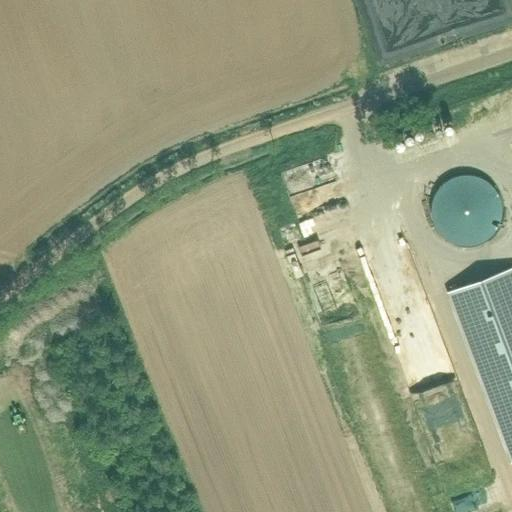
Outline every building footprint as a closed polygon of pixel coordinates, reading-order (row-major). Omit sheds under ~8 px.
[(423,189),(431,154),(422,152),(414,187),(423,189)] [(311,165),(296,169),(301,184),(316,180),(311,165)] [(460,173),(450,175),(441,181),(437,185),(432,192),(430,198),(428,206),(428,212),(429,220),(431,226),(435,232),(440,238),(446,242),(452,245),(459,247),(467,247),(473,247),(479,245),(484,242),(489,239),(494,234),(497,229),(501,222),(502,216),(503,208),(502,200),(498,191),(491,183),(485,178),(478,174),(469,172),(460,173)] [(300,211),(346,198),(341,182),(295,195),(300,211)] [(511,460),(511,267),(448,291),(511,461),(511,460)]
